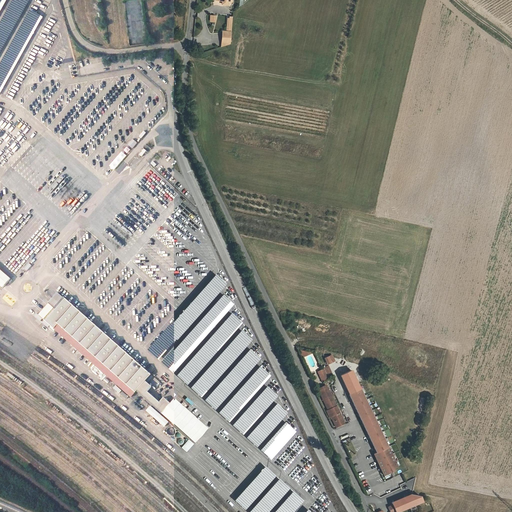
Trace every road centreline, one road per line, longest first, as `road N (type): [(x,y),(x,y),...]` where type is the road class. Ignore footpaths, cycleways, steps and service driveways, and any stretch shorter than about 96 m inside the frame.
road 1 (unclassified): [(367,511),(190,135),(183,107),(187,46)]
road 2 (unclassified): [(187,46),(92,47),(76,33),(65,0)]
